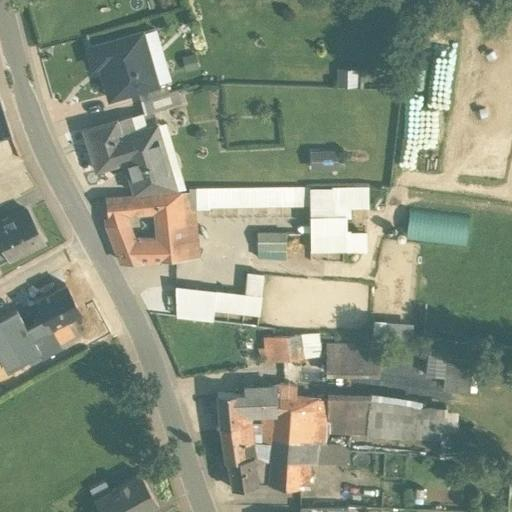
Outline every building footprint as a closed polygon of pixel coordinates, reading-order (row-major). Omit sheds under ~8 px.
[(142,32),(88,49),(94,68),(100,66),(110,98),(139,89),(157,83),(142,32)] [(157,83),(139,89),(142,101),(168,94),(165,80),(157,83)] [(168,94),(142,101),(146,114),(172,106),(168,94)] [(0,101),(0,140),(11,136),(9,131),(0,101)] [(132,117),(117,122),(122,139),(137,135),(132,117)] [(117,121),(88,130),(96,156),(92,157),(96,172),(125,164),(129,162),(126,151),(122,139),(117,122),(117,121)] [(160,141),(126,151),(129,162),(125,164),(135,196),(175,190),(160,141)] [(337,152),(308,151),(308,170),(336,171),(337,152)] [(368,186),(310,187),(311,203),(311,218),(346,217),(351,217),(350,207),(369,206),(368,186)] [(311,203),(310,187),(189,190),(189,192),(191,210),(209,210),(209,205),(311,203)] [(197,259),(193,225),(191,210),(189,192),(148,196),(150,215),(156,214),(159,242),(150,243),(153,264),(197,259)] [(148,196),(105,201),(109,229),(123,265),(140,265),(153,264),(150,243),(134,244),(134,241),(128,227),(128,217),(150,215),(148,196)] [(405,211),(404,240),(463,242),(464,214),(405,211)] [(27,212),(0,225),(0,243),(1,246),(8,260),(9,261),(43,243),(27,212)] [(346,217),(311,218),(312,251),(347,250),(346,217)] [(285,250),(284,235),(259,235),(259,251),(285,250)] [(1,246),(0,246),(0,264),(8,260),(1,246)] [(242,294),(175,288),(173,320),(212,323),(214,309),(257,313),(261,275),(244,274),(242,294)] [(65,287),(55,292),(52,285),(40,291),(43,298),(35,302),(43,318),(50,332),(80,316),(65,287)] [(0,321),(0,357),(7,370),(38,353),(32,341),(25,328),(16,312),(0,321)] [(25,328),(32,341),(50,332),(43,318),(25,328)] [(313,334),(264,340),(267,363),(316,357),(313,334)] [(387,347),(334,346),(334,360),(386,359),(387,347)] [(452,350),(448,387),(458,388),(473,390),(477,353),(452,350)] [(276,389),(276,396),(296,398),(296,387),(276,384),(276,389)] [(244,394),(217,395),(220,427),(238,426),(239,430),(240,444),(252,443),(250,430),(248,415),(260,413),(274,414),(275,414),(276,396),(276,389),(244,390),(244,394)] [(329,407),(370,409),(371,396),(330,395),(329,401),(329,407)] [(296,398),(276,396),(275,414),(274,414),(273,431),(272,439),(309,442),(313,399),(296,398)] [(404,398),(371,396),(370,409),(368,433),(401,435),(404,398)] [(461,410),(404,398),(401,435),(443,440),(444,430),(459,432),(461,410)] [(329,401),(313,399),(309,442),(320,443),(325,444),(326,431),(329,407),(329,401)] [(370,409),(329,407),(326,431),(368,435),(368,433),(370,409)] [(252,443),(240,444),(239,430),(238,426),(220,427),(226,465),(228,464),(232,490),(258,486),(254,464),(253,458),(255,457),(252,443)] [(263,429),(250,430),(252,443),(263,444),(263,430),(263,429)] [(273,431),(263,430),(263,444),(272,444),(272,439),(273,431)] [(309,442),(272,439),(272,444),(271,458),(308,462),(309,442)] [(320,443),(309,442),(308,462),(309,462),(318,463),(320,443)] [(325,444),(320,443),(318,463),(337,465),(337,464),(338,444),(325,444)] [(349,451),(338,444),(337,464),(350,465),(349,451)] [(308,462),(271,458),(271,465),(270,486),(307,490),(309,462),(308,462)] [(271,465),(254,464),(258,486),(270,486),(271,465)] [(140,476),(93,503),(98,511),(150,511),(158,508),(140,476)]
